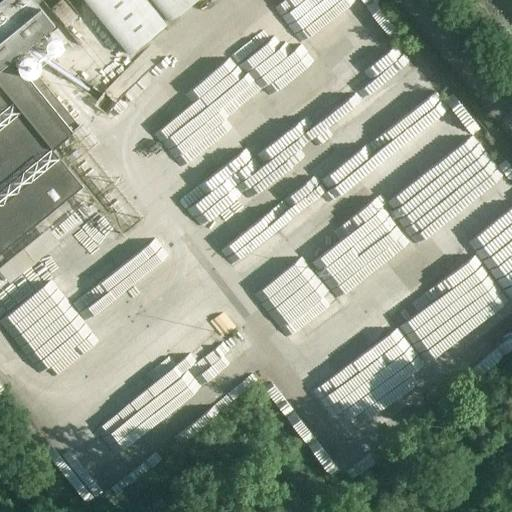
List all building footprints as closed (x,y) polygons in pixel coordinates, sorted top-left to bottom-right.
[(0,0),(0,260),(83,192),(52,154),(72,139),(8,62),(53,24),(36,3),(40,0),(0,0)] [(66,27),(77,18),(62,0),(61,0),(51,9),(66,27)] [(269,0),(310,61),(372,19),(359,0),(269,0)] [(365,25),(378,41),(331,77),(334,80),(303,104),(309,112),(291,127),(295,133),(301,128),(302,130),(398,54),(371,20),(365,25)] [(472,186),(490,179),(481,155),(467,160),(466,156),(430,170),(435,183),(447,178),(450,186),(446,188),(449,197),(439,201),(442,209),(462,202),(461,201),(476,196),(472,186)] [(239,197),(225,179),(186,208),(200,226),(239,197)] [(386,209),(314,257),(344,301),(415,254),(386,209)] [(377,328),(315,370),(341,409),(341,407),(346,414),(364,411),(385,397),(388,397),(401,388),(403,390),(422,378),(420,364),(431,356),(429,344),(499,296),(496,277),(493,257),(490,252),(501,245),(490,246),(471,259),(440,280),(417,283),(387,303),(391,326),(377,328)] [(253,292),(279,326),(327,291),(302,257),(253,292)] [(204,382),(242,356),(223,329),(185,355),(204,382)]
